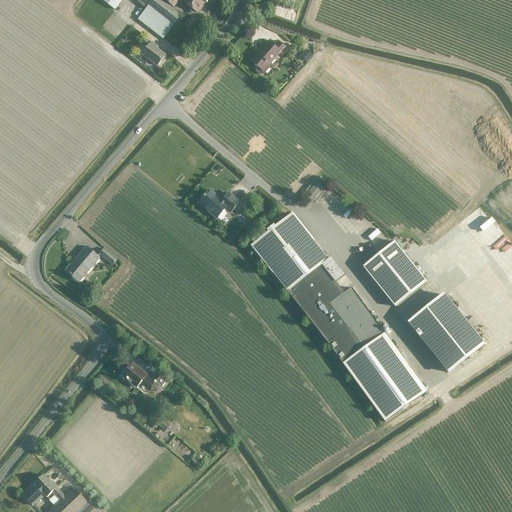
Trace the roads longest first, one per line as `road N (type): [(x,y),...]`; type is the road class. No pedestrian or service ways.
road 1 (unclassified): [(0,478),(100,355),(102,334),(40,283),(34,261),(42,242),(223,33),(242,0)]
road 2 (track): [(511,503),(393,318)]
